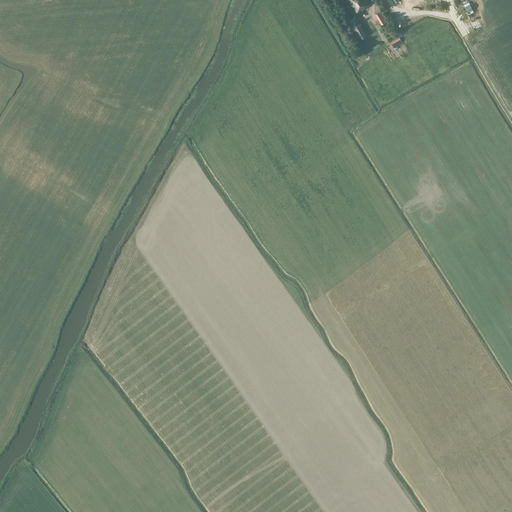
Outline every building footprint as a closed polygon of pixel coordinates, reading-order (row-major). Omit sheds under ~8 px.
[(367,0),(345,0),(346,1),(348,0),(357,14),(367,8),(366,7),(370,5),(367,0)] [(422,0),(428,11),(435,7),(431,0),(422,0)] [(397,22),(403,18),(394,2),(388,5),(397,22)] [(381,10),(375,14),(381,24),(387,20),(381,10)] [(353,18),(348,20),(359,39),(367,34),(362,26),(355,16),(353,18)] [(402,42),(399,37),(390,42),(394,47),(402,42)]
